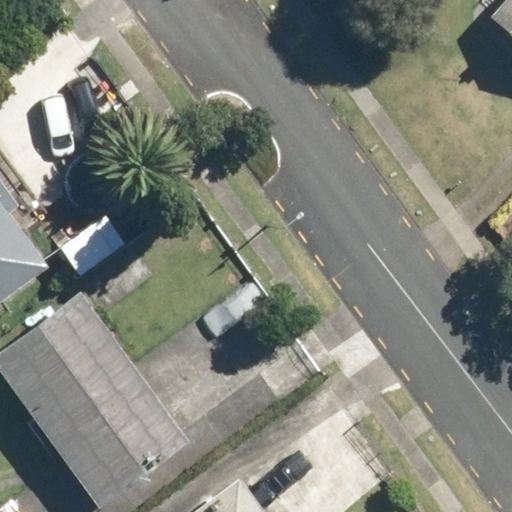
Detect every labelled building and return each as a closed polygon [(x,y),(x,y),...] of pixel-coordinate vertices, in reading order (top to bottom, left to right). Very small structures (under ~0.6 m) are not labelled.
[(511,40),(511,13),(499,30),(511,40)] [(98,183),(45,224),(66,251),(119,210),(98,183)] [(0,290),(27,271),(0,233),(0,290)] [(0,367),(0,369),(90,502),(168,450),(76,316),(0,367)] [(217,511),(252,511),(240,496),(217,511)]
